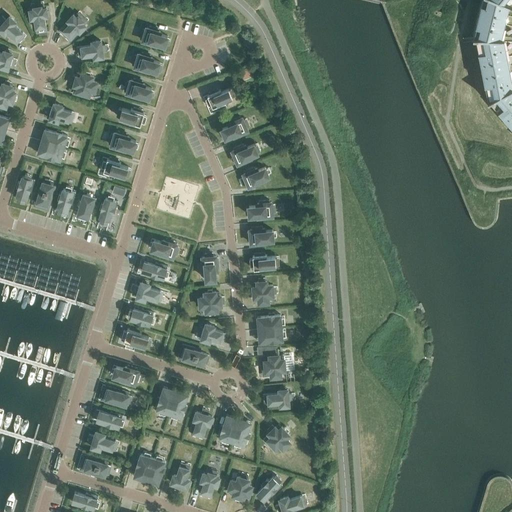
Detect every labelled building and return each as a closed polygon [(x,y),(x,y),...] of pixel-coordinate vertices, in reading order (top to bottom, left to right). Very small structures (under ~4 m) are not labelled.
[(511,0),(482,0),(473,36),(476,36),(476,39),(477,40),(481,63),(482,66),(488,98),(488,99),(489,99),(507,120),(509,122),(511,125),(511,75),(505,41),(505,40),(505,38),(501,38),(510,2),(511,3),(511,0)] [(36,28),(46,27),(45,17),(48,16),(46,8),(42,9),(41,7),(35,8),(35,10),(30,10),(32,19),(35,18),(36,28)] [(80,32),(86,25),(82,22),(84,21),(79,16),(77,18),(74,15),(68,21),(70,23),(63,30),(71,37),(78,30),(80,32)] [(16,40),(23,32),(14,24),(16,22),(10,16),(7,20),(5,19),(1,24),(2,25),(0,27),(0,29),(5,34),(7,32),(16,40)] [(144,43),(154,46),(155,44),(157,45),(157,43),(165,45),(168,36),(160,34),(161,32),(147,27),(143,41),(145,41),(144,43)] [(95,55),(95,58),(103,56),(103,52),(105,52),(104,45),(102,45),(101,41),(93,42),(93,45),(81,46),(83,57),(95,55)] [(11,65),(13,58),(11,58),(13,53),(5,51),(4,54),(0,52),(0,63),(1,63),(0,66),(8,69),(9,64),(11,65)] [(157,71),(160,62),(152,60),(153,57),(139,53),(135,66),(137,67),(136,69),(146,72),(147,70),(149,71),(149,69),(157,71)] [(79,86),(78,88),(77,91),(88,95),(89,90),(95,91),(97,82),(92,81),(93,76),(83,73),(82,74),(79,73),(78,76),(77,76),(74,85),(79,86)] [(141,95),(150,97),(152,88),(144,86),(145,84),(131,80),(127,93),(129,93),(128,95),(139,98),(139,96),(141,97),(141,95)] [(3,83),(2,88),(0,86),(0,98),(0,99),(0,98),(0,104),(6,106),(8,101),(12,102),(16,92),(15,91),(16,88),(12,87),(13,86),(3,83)] [(229,88),(221,92),(221,89),(211,94),(210,92),(209,93),(210,94),(208,95),(213,108),(215,107),(215,109),(225,105),(224,103),(226,102),(225,100),(233,97),(229,88)] [(52,107),(50,114),(52,115),(50,119),(58,121),(59,119),(69,121),(72,112),(62,109),(63,106),(55,103),(54,108),(52,107)] [(145,112),(131,108),(131,110),(123,108),(120,117),(128,119),(127,121),(129,122),(128,124),(139,127),(139,125),(141,125),(145,112)] [(242,117),(241,118),(240,116),(230,120),(231,122),(229,123),(230,125),(222,128),(226,137),(234,134),(235,136),(248,130),(242,117)] [(45,142),(64,148),(68,136),(63,134),(63,133),(56,131),(56,132),(49,130),(45,142)] [(134,150),(137,141),(128,138),(129,136),(115,132),(111,145),(113,146),(112,148),(123,151),(123,149),(125,149),(126,147),(134,150)] [(64,148),(45,142),(41,154),(48,156),(48,157),(55,159),(55,158),(61,160),(64,148)] [(254,144),(247,147),(246,145),(244,146),(243,144),(233,148),(234,150),(233,151),(238,163),(251,158),(250,156),(258,152),(254,144)] [(126,176),(128,167),(120,164),(121,162),(107,158),(103,171),(105,172),(104,174),(115,177),(115,175),(117,175),(118,173),(126,176)] [(266,167),(258,170),(257,168),(255,169),(255,167),(245,171),(245,173),(244,173),(249,186),(262,180),(261,178),(269,175),(266,167)] [(19,188),(17,196),(27,199),(29,191),(30,192),(32,185),(33,186),(35,180),(23,176),(21,181),(20,181),(18,188),(19,188)] [(40,195),(38,202),(47,205),(50,198),(52,191),(54,192),(56,186),(43,182),(42,188),(41,187),(39,194),(40,195)] [(60,201),(58,208),(68,211),(70,204),(72,197),(74,198),(76,192),(64,188),(62,194),(61,194),(59,201),(60,201)] [(81,207),(78,214),(88,217),(90,210),(91,210),(93,204),(95,204),(97,198),(84,195),(83,200),(82,200),(80,207),(81,207)] [(100,217),(102,218),(101,221),(107,223),(108,220),(110,220),(112,213),(113,213),(115,207),(116,207),(118,201),(106,198),(104,203),(103,203),(101,210),(102,210),(100,217)] [(272,202),(270,202),(270,200),(259,201),(259,203),(257,203),(258,205),(249,206),(250,215),(258,214),(258,216),(273,215),(272,202)] [(264,230),(264,228),(262,228),(262,226),(252,227),(252,229),(250,229),(251,243),(265,242),(265,239),(274,239),(273,229),(264,230)] [(152,248),(160,251),(159,253),(161,253),(160,255),(171,258),(171,256),(173,257),(177,244),(163,240),(163,242),(155,239),(152,248)] [(276,256),(267,256),(267,254),(265,254),(265,252),(254,253),(254,255),(253,255),(254,269),(268,268),(268,266),(276,265),(276,256)] [(203,259),(201,259),(202,270),(204,269),(204,271),(206,271),(207,279),(216,278),(215,270),(217,270),(216,256),(203,257),(203,259)] [(145,272),(152,274),(152,275),(159,277),(159,276),(164,278),(168,266),(162,264),(162,266),(155,264),(155,265),(148,263),(145,272)] [(272,284),(267,285),(267,281),(257,281),(257,282),(254,283),(254,286),(253,286),(254,297),(259,297),(259,303),(269,302),(268,296),(273,296),(272,284)] [(137,292),(138,293),(137,297),(145,300),(146,297),(158,300),(161,290),(149,287),(150,284),(142,282),(140,286),(139,286),(137,292)] [(205,297),(200,297),(200,306),(206,306),(206,312),(218,310),(217,305),(222,305),(221,295),(220,295),(220,292),(216,292),(216,291),(205,292),(205,297)] [(131,318),(138,321),(145,323),(150,324),(154,312),(148,310),(148,312),(141,310),(141,311),(134,309),(131,318)] [(262,329),(282,327),(281,314),(275,315),(275,314),(268,315),(261,316),(262,329)] [(201,334),(203,334),(202,339),(210,341),(211,338),(221,341),(223,332),(214,329),(214,326),(206,323),(205,328),(203,327),(201,334)] [(282,327),(262,329),(263,341),(270,341),(270,342),(278,341),(278,340),(283,340),(282,327)] [(124,341),(126,342),(125,344),(135,347),(136,345),(138,345),(138,343),(146,346),(149,337),(141,334),(141,332),(128,328),(124,341)] [(184,357),(191,360),(197,362),(197,364),(203,366),(206,353),(201,352),(201,351),(194,349),(194,350),(187,348),(184,357)] [(270,360),(265,360),(266,371),(271,371),(271,376),(281,376),(280,370),(285,370),(284,358),(283,359),(283,355),(279,355),(279,354),(270,355),(270,360)] [(133,385),(133,383),(135,383),(139,370),(125,366),(124,368),(116,366),(114,374),(122,377),(121,379),(123,379),(122,381),(133,385)] [(121,403),(126,404),(130,392),(124,390),(123,392),(117,390),(116,391),(109,389),(106,399),(114,401),(113,402),(120,404),(121,403)] [(268,393),(268,404),(281,403),(281,406),(289,405),(289,400),(291,400),(290,393),(288,393),(288,389),(279,390),(280,392),(268,393)] [(173,400),(175,393),(163,390),(161,397),(160,396),(158,403),(159,404),(157,409),(169,413),(173,400)] [(175,393),(173,400),(169,413),(182,416),(183,411),(184,411),(186,404),(185,404),(187,397),(175,393)] [(100,421),(107,423),(106,424),(113,426),(114,425),(119,427),(123,415),(117,413),(117,415),(110,413),(103,411),(100,421)] [(194,432),(204,435),(207,423),(210,424),(212,416),(208,414),(208,413),(202,411),(201,413),(197,411),(194,419),(197,420),(194,432)] [(232,441),(238,421),(226,418),(224,425),(223,424),(221,431),(222,432),(220,437),(232,441)] [(238,421),(232,441),(245,444),(246,439),(247,439),(249,432),(248,432),(250,425),(238,421)] [(272,436),(268,439),(276,448),(279,444),(283,448),(290,442),(286,437),(290,434),(282,426),(281,427),(279,424),(276,427),(276,426),(269,433),(272,436)] [(92,442),(93,442),(92,446),(100,449),(101,446),(112,450),(115,440),(104,436),(105,434),(97,431),(95,436),(93,435),(92,442)] [(147,476),(149,469),(153,457),(141,453),(139,459),(139,458),(137,465),(137,466),(135,473),(147,476)] [(153,457),(149,469),(147,476),(159,480),(162,473),(165,466),(164,466),(165,461),(153,457)] [(96,460),(89,458),(86,468),(93,470),(92,471),(99,473),(100,472),(105,474),(109,462),(103,460),(102,462),(96,460)] [(172,482),(176,484),(176,485),(182,487),(183,486),(187,487),(190,479),(187,478),(190,468),(180,465),(177,475),(174,474),(172,482)] [(201,491),(211,494),(214,484),(217,485),(219,477),(215,476),(215,474),(209,472),(208,474),(204,472),(202,480),(204,481),(201,491)] [(237,481),(232,479),(229,488),(234,490),(233,495),(244,498),(244,497),(247,498),(248,494),(249,495),(252,485),(248,484),(249,479),(239,476),(237,481)] [(264,485),(259,490),(267,498),(272,492),(272,493),(277,488),(278,489),(282,484),(273,476),(269,480),(269,479),(264,485)] [(75,502),(82,504),(82,505),(89,507),(95,508),(98,496),(93,494),(92,496),(85,494),(85,495),(78,493),(75,502)] [(282,503),(280,504),(282,510),(284,510),(284,511),(291,511),(293,511),(292,509),(304,505),(301,495),(289,499),(288,496),(280,499),(282,503)]
